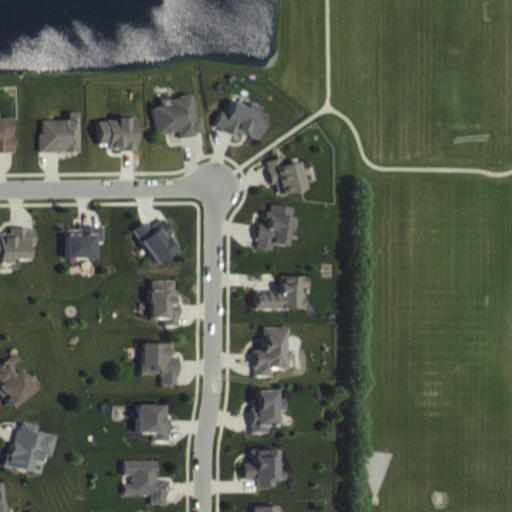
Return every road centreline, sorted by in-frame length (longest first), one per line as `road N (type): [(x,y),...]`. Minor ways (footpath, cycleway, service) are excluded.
road 1 (residential): [(210,182),(202,511)]
road 2 (residential): [(210,182),(0,188)]
